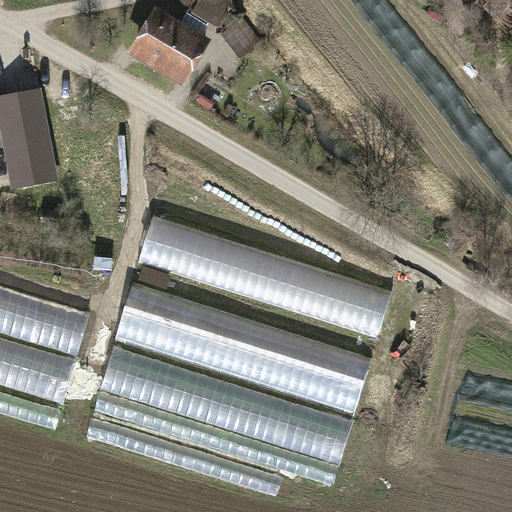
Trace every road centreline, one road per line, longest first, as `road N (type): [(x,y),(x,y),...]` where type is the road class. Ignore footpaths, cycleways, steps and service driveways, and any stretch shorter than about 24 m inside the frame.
road 1 (track): [(0,7),(511,305)]
road 2 (track): [(148,93),(136,149),(141,219),(95,363)]
